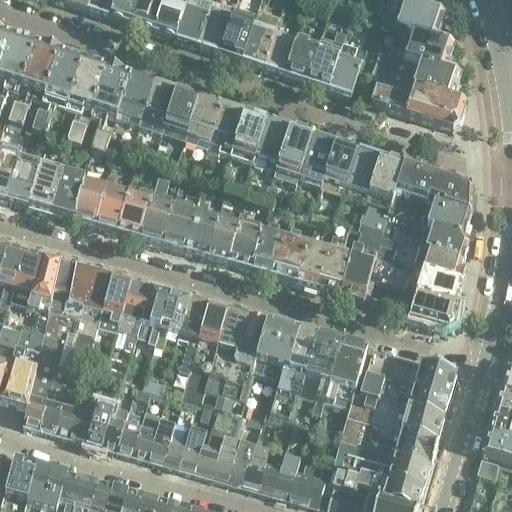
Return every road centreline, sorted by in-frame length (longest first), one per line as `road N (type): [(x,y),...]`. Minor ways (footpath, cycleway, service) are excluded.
road 1 (residential): [(0,13),(511,186)]
road 2 (residential): [(0,222),(484,368)]
road 3 (residential): [(267,511),(0,436)]
road 4 (tertiary): [(441,511),(484,368)]
road 5 (tertiary): [(484,368),(511,222)]
